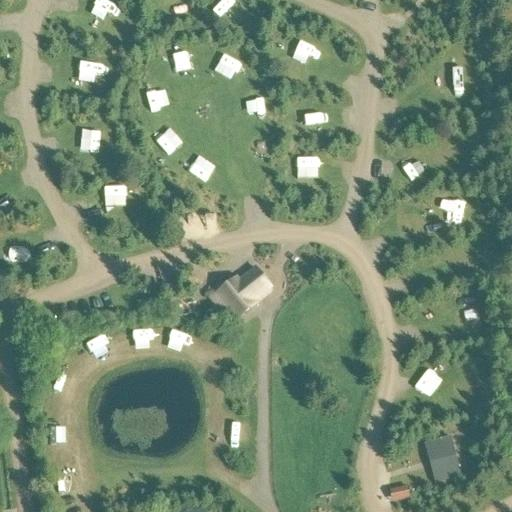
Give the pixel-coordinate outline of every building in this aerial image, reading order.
[(291,60),(313,51),(309,42),(287,51),(291,60)] [(447,72),(451,91),(470,87),(467,68),(447,72)] [(433,147),(438,167),(459,162),(453,142),(433,147)] [(208,295),(208,301),(225,321),(230,317),(236,324),(258,306),(237,280),(224,291),(220,286),(208,295)] [(439,484),(467,477),(456,435),(429,442),(439,484)] [(408,489),(399,491),(402,503),(411,501),(408,489)]
